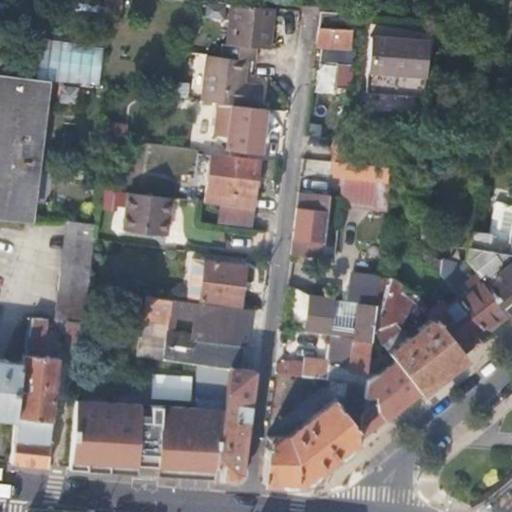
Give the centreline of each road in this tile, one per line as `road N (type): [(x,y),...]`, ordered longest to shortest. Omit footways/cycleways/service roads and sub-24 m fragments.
road 1 (residential): [(251,505),(310,6)]
road 2 (secondary): [(251,505),(9,485)]
road 3 (residential): [(370,511),(393,471),(511,369)]
